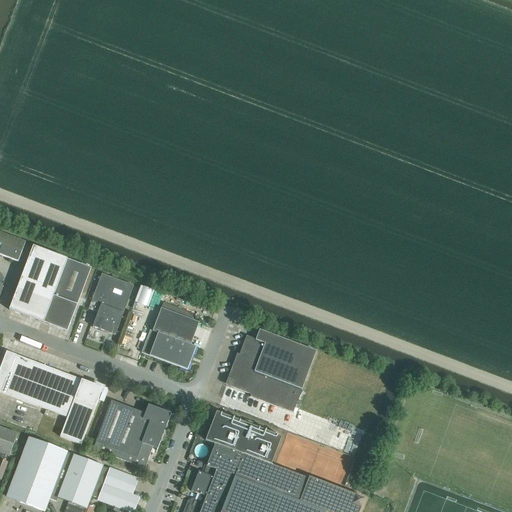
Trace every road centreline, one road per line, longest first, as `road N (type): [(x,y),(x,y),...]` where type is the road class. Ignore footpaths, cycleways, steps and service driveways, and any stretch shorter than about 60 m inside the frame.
road 1 (unclassified): [(0,321),(195,393)]
road 2 (unclassified): [(151,511),(195,393)]
